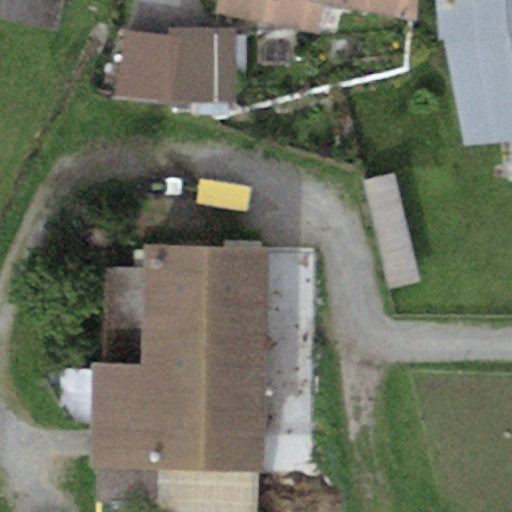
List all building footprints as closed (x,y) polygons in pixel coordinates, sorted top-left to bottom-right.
[(56,0),(0,0),(0,7),(52,18),(56,0)] [(228,0),(228,4),(248,9),(313,23),(315,0),(228,0)] [(414,0),(357,0),(413,10),(414,0)] [(452,29),(469,132),(511,127),(511,0),(442,0),(446,29),(452,29)] [(172,94),(172,36),(127,31),(117,93),(160,97),(159,94),(172,94)] [(227,35),(172,36),(172,94),(172,97),(228,96),(227,35)] [(407,252),(387,171),(362,177),(382,258),(407,252)] [(258,459),(262,249),(152,247),(150,271),(109,270),(108,366),(99,366),(97,455),(100,455),(101,492),(156,497),(157,457),(244,459),(258,459)] [(157,457),(156,497),(169,498),(169,503),(242,509),(244,459),(157,457)]
